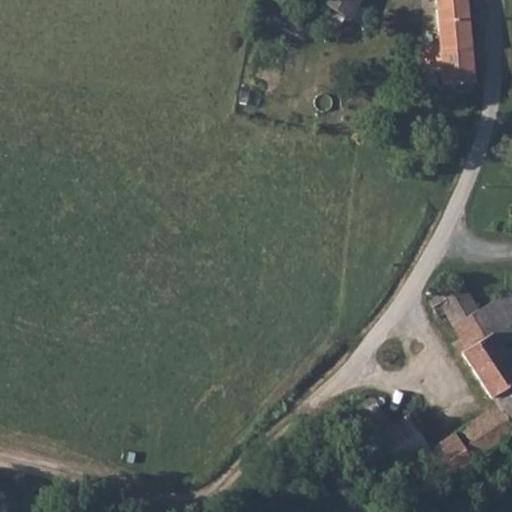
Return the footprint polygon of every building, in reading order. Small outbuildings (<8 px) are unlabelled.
[(363,0),(319,0),(333,8),(326,20),(339,27),(345,16),(353,20),(363,0)] [(451,89),(475,87),(468,0),(436,0),(443,83),(450,83),(451,89)] [(427,449),(423,453),(446,487),(475,469),(471,463),(511,438),(511,361),(505,350),(502,345),(511,338),(511,327),(495,299),(478,309),(464,285),(458,289),(458,285),(457,282),(454,279),(448,279),(435,287),(425,293),(428,299),(432,305),(438,302),(458,334),(466,349),(460,352),(494,405),(427,449)] [(364,444),(391,426),(373,400),(366,400),(352,409),(345,415),(353,427),(364,444)] [(427,449),(405,416),(391,426),(364,444),(387,478),(423,453),(427,449)]
